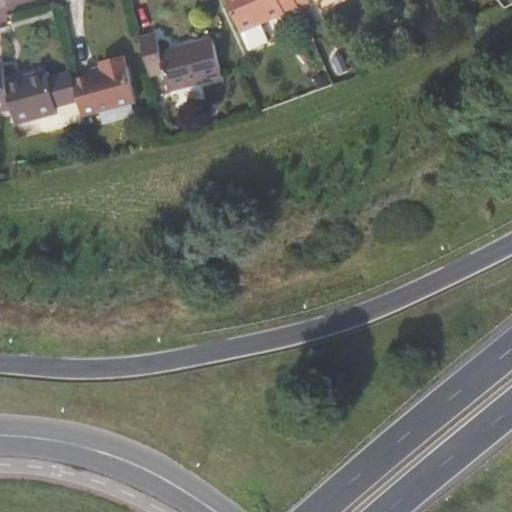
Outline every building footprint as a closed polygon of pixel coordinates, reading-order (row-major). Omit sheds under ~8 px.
[(271,19),(299,7),(296,0),(230,0),(243,30),(249,45),(277,33),(271,19)] [(151,18),(137,21),(147,60),(161,56),(167,76),(221,61),(210,23),(156,37),(151,18)] [(106,58),(107,62),(126,57),(125,52),(106,58)] [(94,71),(74,76),(83,112),(100,107),(104,120),(136,112),(132,99),(137,98),(126,57),(107,62),(108,67),(94,71)] [(92,66),(94,71),(108,67),(107,62),(92,66)] [(4,64),(0,64),(0,107),(13,107),(17,121),(40,114),(44,128),(85,117),(84,114),(83,112),(74,76),(72,69),(49,75),(47,68),(5,80),(4,64)]
